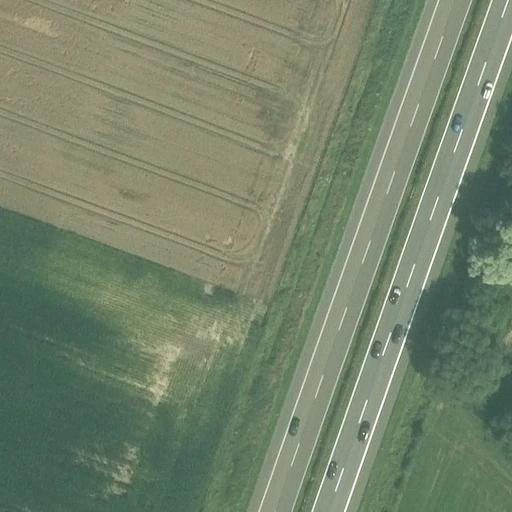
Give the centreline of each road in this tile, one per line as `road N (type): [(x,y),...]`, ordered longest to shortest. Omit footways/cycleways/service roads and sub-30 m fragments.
road 1 (motorway): [(441,0),(262,511)]
road 2 (motorway): [(338,511),(511,16)]
